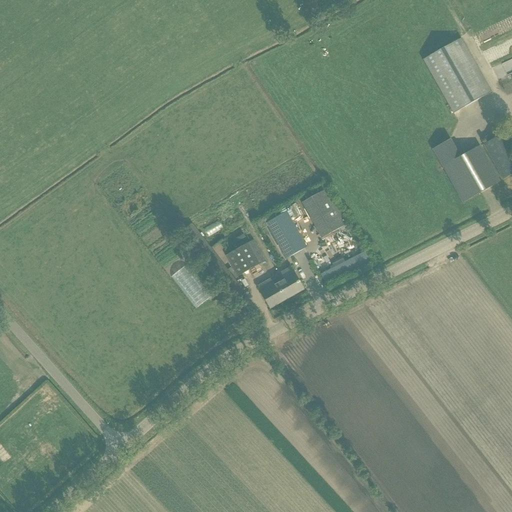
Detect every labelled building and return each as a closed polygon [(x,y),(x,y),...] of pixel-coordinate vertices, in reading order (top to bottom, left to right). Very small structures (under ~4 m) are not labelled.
[(453,113),(464,107),(491,92),(461,39),(423,60),(453,113)] [(503,180),(511,174),(511,147),(504,134),(483,146),(498,171),(503,180)] [(461,157),(451,139),(434,149),(464,202),(499,182),(479,147),(461,157)] [(303,204),(317,230),(322,239),(347,225),(342,216),(327,190),(303,204)] [(259,210),(265,215),(278,202),(270,194),(261,204),(263,206),(259,210)] [(203,227),(213,245),(249,226),(239,207),(203,227)] [(281,216),(279,211),(255,222),(260,231),(268,227),(281,250),(286,259),(306,247),(301,239),(286,213),(281,216)] [(244,292),(238,284),(192,225),(181,233),(227,292),(233,300),(244,292)] [(265,261),(253,240),(226,256),(237,277),(265,261)] [(304,290),(291,267),(281,273),(285,279),(278,283),(283,292),(285,291),(289,298),(304,290)] [(283,292),(278,283),(274,285),(271,279),(257,287),(270,309),(289,298),(285,291),(283,292)]
